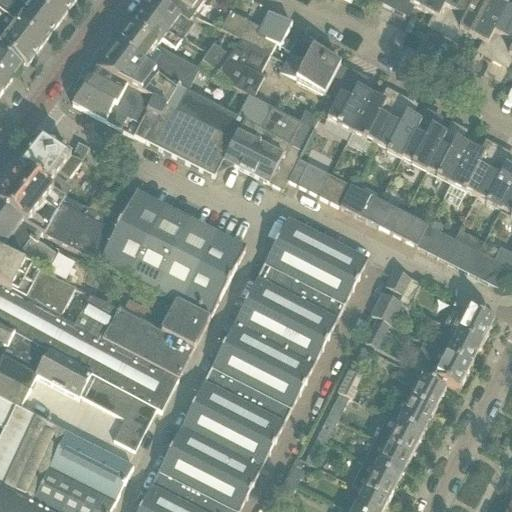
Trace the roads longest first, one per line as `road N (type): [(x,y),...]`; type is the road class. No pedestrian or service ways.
road 1 (residential): [(253,511),(386,251)]
road 2 (residential): [(147,468),(255,255),(262,214)]
road 3 (residential): [(511,111),(359,31),(274,0)]
road 4 (residential): [(262,214),(234,212),(33,109)]
road 5 (residential): [(430,511),(511,353)]
road 6 (residential): [(511,315),(386,251)]
road 7 (tertiary): [(33,109),(116,0)]
road 8 (residential): [(386,251),(290,205),(262,214)]
road 9 (residential): [(147,468),(31,409)]
